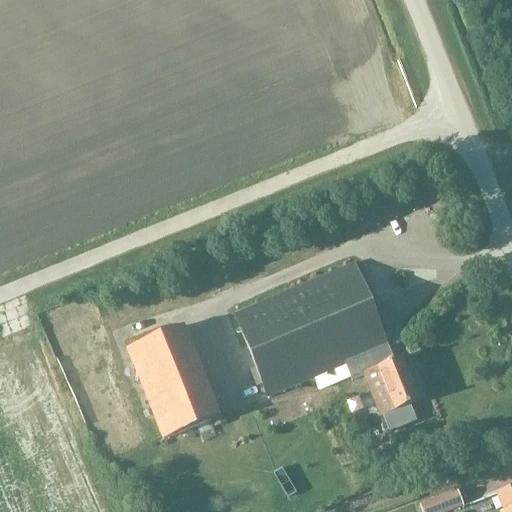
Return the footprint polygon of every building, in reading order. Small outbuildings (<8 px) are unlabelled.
[(433,225),(417,230),(422,245),(438,239),(433,225)] [(394,360),(389,348),(354,263),(231,314),(267,400),(346,366),(353,383),(364,378),(378,410),(383,412),(392,433),(417,422),(411,406),(421,402),(403,357),(394,360)] [(126,349),(162,440),(213,420),(177,329),(126,349)] [(357,398),(345,402),(350,414),(362,410),(357,398)] [(300,482),(323,479),(321,466),(298,469),(300,482)] [(511,511),(511,487),(497,494),(504,511),(511,511)] [(418,506),(420,511),(446,511),(461,506),(455,491),(418,506)]
